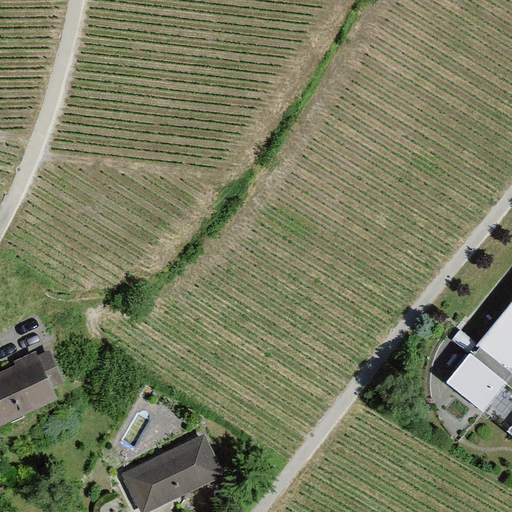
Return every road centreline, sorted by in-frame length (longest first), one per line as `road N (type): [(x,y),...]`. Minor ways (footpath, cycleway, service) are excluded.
road 1 (residential): [(264,511),(294,461),(511,194)]
road 2 (track): [(76,0),(53,108),(0,211)]
